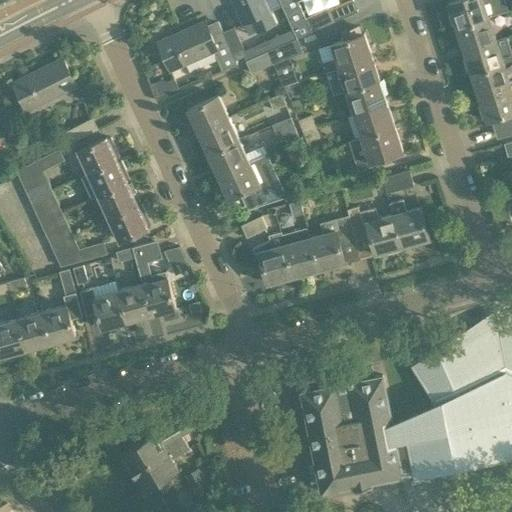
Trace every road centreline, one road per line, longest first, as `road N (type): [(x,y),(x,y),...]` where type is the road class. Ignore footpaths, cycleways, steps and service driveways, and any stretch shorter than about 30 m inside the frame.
road 1 (residential): [(245,347),(94,0)]
road 2 (residential): [(499,278),(407,0)]
road 3 (residential): [(499,278),(245,347)]
road 4 (residential): [(245,347),(0,415)]
